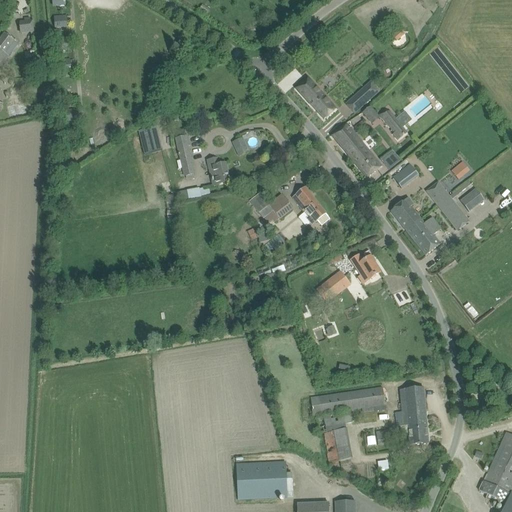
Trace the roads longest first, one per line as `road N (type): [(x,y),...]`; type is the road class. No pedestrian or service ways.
road 1 (unclassified): [(424,511),(459,420),(445,332),(415,266),(257,72)]
road 2 (unclassified): [(257,72),(160,0)]
